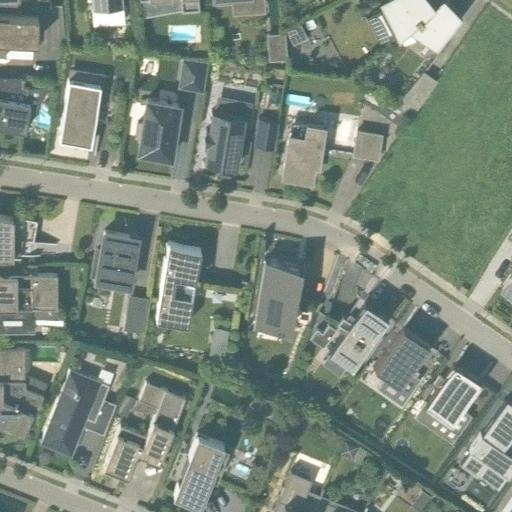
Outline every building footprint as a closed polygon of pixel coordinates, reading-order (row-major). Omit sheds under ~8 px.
[(180,0),(182,9),(199,7),(198,0),(180,0)] [(406,26),(433,1),(432,0),(378,0),(397,34),(406,26)] [(447,0),(433,0),(433,1),(406,26),(436,48),(461,15),(447,0)] [(37,40),(37,14),(0,13),(0,58),(6,59),(6,57),(10,54),(32,54),(32,40),(37,40)] [(294,44),(307,37),(300,23),(286,30),(294,44)] [(270,59),(286,57),(283,33),(268,35),(270,59)] [(203,90),(208,59),(183,56),(178,86),(203,90)] [(411,117),(436,79),(421,69),(396,107),(411,117)] [(0,125),(25,129),(29,102),(26,101),(29,85),(24,85),(24,76),(0,75),(0,125)] [(94,119),(115,122),(119,95),(98,92),(99,83),(68,78),(58,137),(90,142),(94,119)] [(170,155),(178,103),(147,98),(138,150),(170,155)] [(248,117),(250,102),(235,100),(233,114),(212,110),(209,129),(206,128),(204,141),(207,142),(204,160),(221,163),(220,167),(232,169),(233,165),(235,166),(243,117),(248,117)] [(273,147),(278,119),(258,116),(254,144),(273,147)] [(317,162),(323,125),(307,122),(305,135),(288,133),(282,173),(310,178),(313,162),(317,162)] [(377,157),(381,134),(357,130),(353,154),(377,157)] [(33,240),(37,220),(0,213),(0,255),(40,255),(40,254),(32,254),(34,241),(57,245),(57,244),(33,240)] [(128,283),(134,246),(127,245),(129,234),(104,230),(101,250),(96,249),(92,274),(97,274),(96,278),(128,283)] [(187,323),(197,263),(191,263),(193,250),(169,246),(170,241),(168,240),(155,318),(187,323)] [(294,323),(296,311),(290,310),(297,263),(265,258),(255,322),(287,327),(288,322),(294,323)] [(511,268),(502,283),(511,289),(511,268)] [(56,305),(56,272),(0,272),(0,306),(0,315),(32,315),(32,306),(56,305)] [(140,330),(146,298),(130,296),(125,327),(140,330)] [(387,316),(364,300),(350,320),(345,316),(343,314),(337,322),(340,324),(345,327),(342,332),(329,350),(352,366),(387,316)] [(228,324),(213,322),(209,349),(223,352),(228,324)] [(310,336),(323,346),(336,328),(329,323),(322,332),(317,327),(310,336)] [(424,350),(425,350),(428,346),(435,351),(436,349),(406,328),(402,326),(374,367),(400,385),(424,350)] [(25,386),(25,348),(0,347),(0,424),(23,434),(32,411),(35,413),(43,392),(25,386)] [(479,379),(453,361),(424,403),(450,421),(479,379)] [(102,433),(115,402),(103,397),(108,384),(70,368),(41,441),(71,453),(82,425),(102,433)] [(158,462),(185,396),(145,380),(139,398),(157,405),(146,434),(120,424),(103,466),(126,475),(129,466),(131,467),(136,453),(158,462)] [(125,394),(121,402),(130,406),(134,397),(125,394)] [(511,480),(511,443),(508,440),(511,434),(511,402),(506,398),(481,434),(480,433),(468,450),(469,451),(460,464),(477,475),(486,462),(511,480)] [(216,479),(229,448),(222,446),(223,443),(196,432),(172,493),(199,504),(200,501),(199,501),(206,482),(205,481),(207,476),(216,479)] [(312,511),(319,498),(323,487),(322,486),(317,497),(305,492),(311,478),(291,470),(296,458),(295,458),(273,510),(277,511),(312,511)] [(422,488),(417,495),(425,501),(430,494),(422,488)] [(352,511),(319,498),(312,511),(363,511),(367,505),(366,505),(361,511),(352,511)] [(511,511),(511,498),(502,511),(511,511)]
